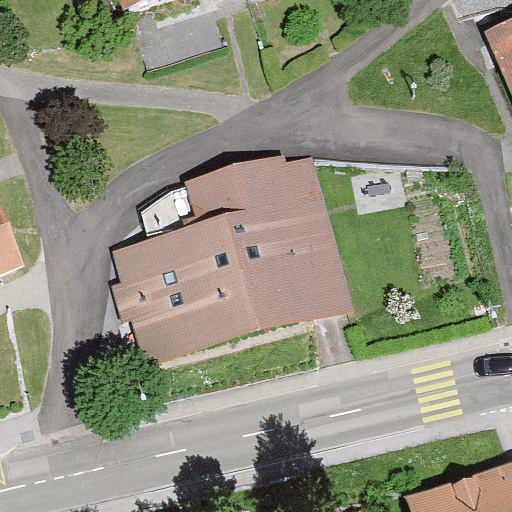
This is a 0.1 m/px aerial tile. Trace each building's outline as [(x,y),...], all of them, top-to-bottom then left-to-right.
[(243,0),(121,0),(134,36),(243,0)] [(511,41),(496,49),(511,83),(511,41)] [(320,161),(191,193),(203,241),(121,262),(150,379),(361,326),(320,161)] [(0,285),(25,275),(0,214),(0,285)] [(511,511),(511,470),(390,507),(391,511),(511,511)]
